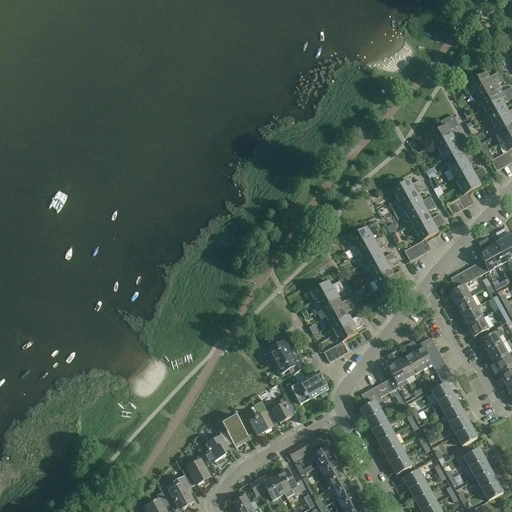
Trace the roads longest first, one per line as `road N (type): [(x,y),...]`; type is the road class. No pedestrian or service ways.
road 1 (residential): [(213,511),(236,469),(341,410)]
road 2 (residential): [(499,420),(421,291)]
road 3 (residential): [(341,410),(346,385),(421,291)]
road 4 (residential): [(421,291),(506,193)]
